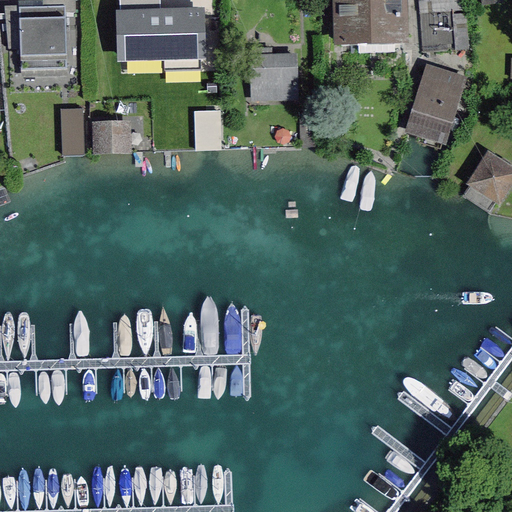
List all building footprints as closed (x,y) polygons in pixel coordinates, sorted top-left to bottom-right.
[(19,14),(6,14),(9,48),(20,48),(21,70),(67,69),(66,13),(75,13),(75,0),(50,0),(50,7),(19,8),(19,14)] [(340,0),(341,45),(365,45),(365,38),(401,37),(400,0),(340,0)] [(452,0),(420,0),(421,0),(423,52),(426,52),(426,46),(449,45),(450,50),(467,49),(464,16),(453,17),(452,0)] [(191,6),(128,6),(128,56),(192,55),(191,6)] [(251,59),(252,99),(298,97),(296,58),(271,58),(271,50),(253,50),(253,59),(251,59)] [(462,81),(427,70),(423,81),(430,83),(418,121),(414,120),(410,129),(443,140),(462,81)] [(82,110),(62,111),(63,156),(83,155),(82,110)] [(219,113),(196,113),(197,149),(220,149),(219,113)] [(314,113),(300,114),(301,147),(315,147),(314,113)] [(126,124),(96,125),(97,153),(127,152),(126,124)] [(511,181),(511,171),(489,157),(464,195),(463,197),(491,215),(511,181)]
